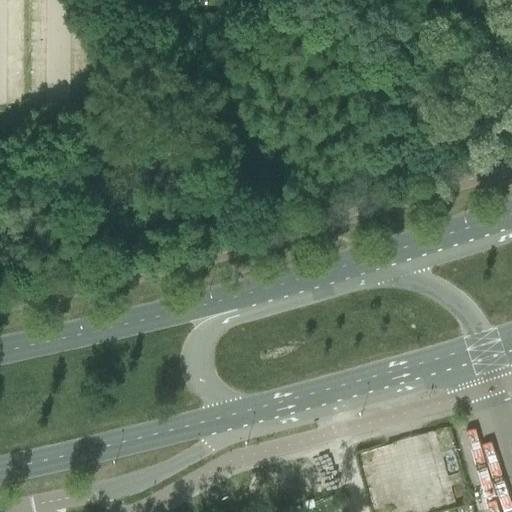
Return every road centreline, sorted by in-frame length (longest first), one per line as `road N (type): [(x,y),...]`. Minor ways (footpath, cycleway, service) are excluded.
road 1 (secondary): [(233,414),(482,346)]
road 2 (unclassified): [(8,511),(160,473),(206,447),(233,414)]
road 3 (secondary): [(237,297),(0,352)]
road 4 (secondary): [(0,470),(233,414)]
road 5 (secondary): [(511,214),(349,265)]
road 6 (secondary): [(482,346),(433,291),(349,265)]
road 7 (secondary): [(237,297),(194,357),(198,379),(233,414)]
